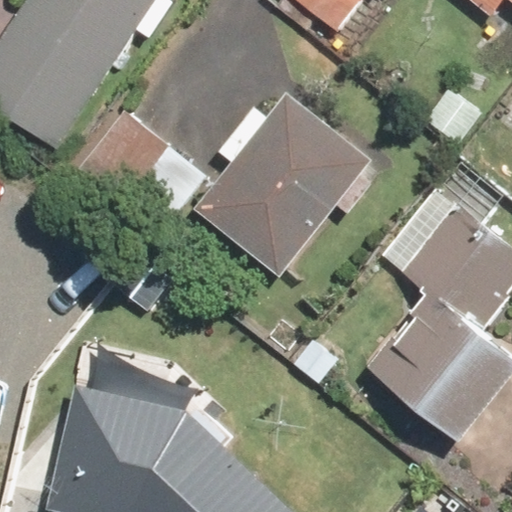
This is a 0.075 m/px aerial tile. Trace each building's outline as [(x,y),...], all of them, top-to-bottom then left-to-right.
[(19,0),(0,27),(0,110),(48,145),(132,25),(150,37),(176,1),(173,0),(19,0)] [(368,0),(299,0),(343,33),(368,0)] [(511,0),(467,0),(494,19),(507,0),(511,0)] [(487,113),(449,86),(423,123),(461,150),(487,113)] [(384,169),(372,159),(285,91),(268,113),(253,101),(216,148),(231,160),(192,209),(279,277),(336,205),(348,215),(384,169)] [(209,175),(124,105),(74,165),(158,236),(209,175)] [(427,292),(363,364),(450,441),(511,369),(511,361),(477,331),(511,287),(511,239),(440,180),(380,253),(427,292)] [(43,510),(52,511),(293,511),(181,412),(76,384),(43,510)]
